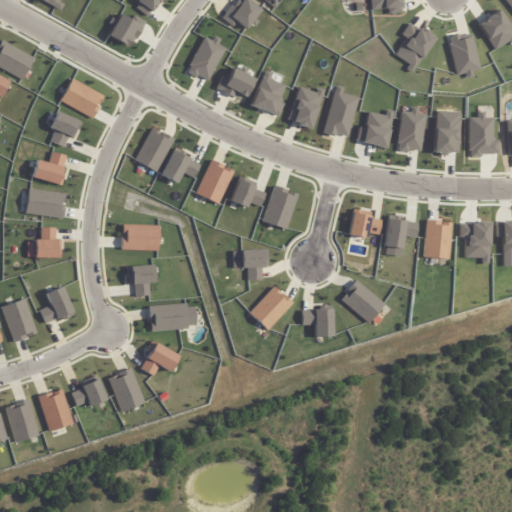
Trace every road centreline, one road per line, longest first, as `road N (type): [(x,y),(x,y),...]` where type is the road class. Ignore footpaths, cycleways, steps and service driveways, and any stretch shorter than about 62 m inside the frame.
road 1 (residential): [(0,7),(194,116),(283,156),(377,181),(511,187)]
road 2 (residential): [(193,0),(141,86),(92,197),(91,292),(105,334)]
